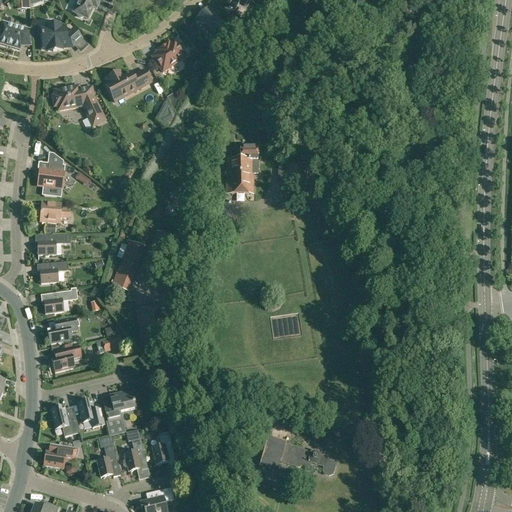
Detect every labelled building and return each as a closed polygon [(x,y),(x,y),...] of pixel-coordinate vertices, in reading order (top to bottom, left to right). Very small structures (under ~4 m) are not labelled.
[(23,0),(23,8),(33,8),(33,0),(23,0)] [(77,0),(79,1),(73,13),(76,14),(77,16),(78,17),(79,18),(81,18),(83,18),(84,18),(88,20),(93,8),(96,9),(97,9),(100,0),(77,0)] [(251,0),(222,0),(235,9),(240,2),(247,7),(251,0)] [(225,25),(208,8),(192,24),(210,41),(225,25)] [(6,47),(11,49),(12,48),(20,51),(21,47),(31,46),(30,30),(23,28),(22,28),(3,23),(0,33),(0,44),(6,47)] [(46,28),(39,29),(40,36),(41,36),(42,43),(40,43),(41,51),(48,50),(48,52),(53,51),(53,52),(62,51),(62,49),(67,49),(67,48),(74,47),(82,40),(73,30),(67,36),(66,36),(66,27),(61,27),(60,25),(46,26),(46,28)] [(152,57),(163,73),(167,70),(167,67),(169,66),(172,67),(176,64),(177,60),(179,59),(182,60),(186,57),(176,43),(174,42),(170,45),(167,44),(163,47),(162,50),(152,57)] [(80,47),(84,52),(91,48),(87,43),(80,47)] [(116,74),(106,80),(109,86),(106,87),(114,103),(115,103),(113,99),(122,94),(123,96),(130,92),(131,94),(151,84),(144,71),(132,78),(130,74),(120,80),(116,74)] [(79,87),(54,92),(55,96),(52,97),(54,107),(57,107),(58,112),(83,107),(93,128),(105,122),(93,97),(92,88),(79,91),(79,87)] [(253,195),(253,185),(253,168),(257,168),(257,147),(240,148),(240,160),(237,161),(227,161),(227,194),(253,195)] [(51,170),(49,172),(40,171),(38,187),(62,190),(65,167),(52,165),(51,170)] [(307,191),(306,167),(285,167),(286,191),(307,191)] [(79,178),(89,189),(94,184),(84,173),(79,178)] [(41,209),(41,210),(36,210),(36,216),(40,216),(40,223),(60,225),(60,218),(69,219),(69,212),(61,211),(61,205),(44,204),(44,210),(41,209)] [(177,242),(158,233),(149,254),(168,262),(177,242)] [(49,256),(56,256),(55,246),(66,245),(70,245),(70,236),(66,236),(35,237),(35,244),(38,244),(38,249),(38,256),(44,256),(45,258),(48,258),(49,256)] [(127,292),(144,248),(129,242),(112,286),(127,292)] [(41,285),(58,284),(57,273),(68,273),(67,263),(37,266),(37,273),(40,273),(41,285)] [(46,316),(63,313),(62,303),(77,301),(76,289),(71,290),(71,292),(41,296),(42,303),(44,303),(46,316)] [(167,307),(137,311),(142,346),(171,342),(167,307)] [(47,331),(50,346),(57,344),(60,347),(63,343),(72,341),(70,333),(77,332),(75,319),(59,322),(61,328),(47,331)] [(120,338),(102,343),(105,352),(122,348),(120,338)] [(55,359),(51,359),(55,374),(75,369),(73,362),(81,360),(80,355),(78,347),(64,350),(53,353),(55,359)] [(113,407),(105,409),(108,424),(122,421),(120,413),(136,409),(132,393),(118,397),(117,395),(110,397),(113,407)] [(78,404),(80,414),(83,424),(91,422),(93,429),(105,426),(102,414),(95,415),(92,401),(78,404)] [(65,408),(51,411),(56,430),(62,429),(65,438),(80,435),(77,422),(68,423),(65,408)] [(258,431),(260,425),(250,423),(248,428),(258,431)] [(167,432),(166,426),(159,427),(160,434),(167,432)] [(162,446),(152,449),(156,466),(169,463),(169,465),(176,463),(169,433),(160,436),(162,446)] [(332,462),(328,461),(326,458),(319,456),(318,453),(313,452),(310,454),(302,451),(303,451),(285,446),(285,444),(267,439),(258,471),(267,474),(265,479),(267,482),(274,484),(277,482),(279,477),(277,474),(280,463),(298,468),(301,466),(308,468),(310,464),(323,467),(322,472),(324,475),(329,476),(332,475),(334,465),(332,462)] [(126,467),(127,467),(129,472),(141,469),(142,472),(148,470),(141,440),(132,442),(134,453),(125,455),(126,461),(125,461),(124,463),(124,465),(125,466),(126,467)] [(46,453),(44,467),(64,470),(65,463),(76,465),(79,449),(62,447),(50,445),(48,453),(46,453)] [(97,462),(101,479),(113,476),(114,478),(121,477),(113,447),(104,449),(107,459),(97,462)] [(166,511),(165,503),(174,500),(171,489),(158,492),(160,499),(141,503),(142,511),(166,511)]
